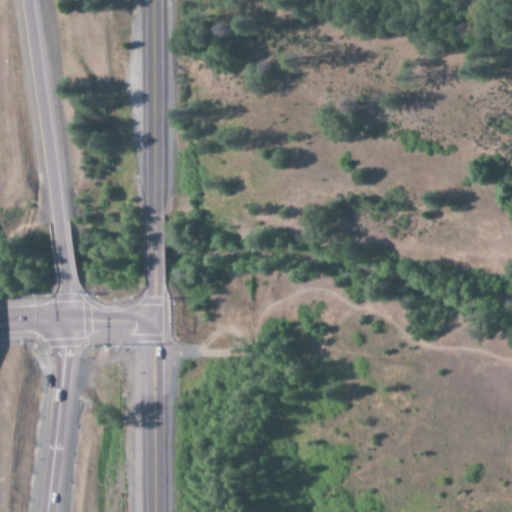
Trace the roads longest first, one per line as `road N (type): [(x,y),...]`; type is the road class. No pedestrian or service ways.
road 1 (motorway): [(64,316),(33,0)]
road 2 (tertiary): [(153,0),(154,316)]
road 3 (motorway): [(49,511),(64,316)]
road 4 (tertiary): [(154,316),(156,511)]
road 5 (tertiary): [(0,316),(154,316)]
